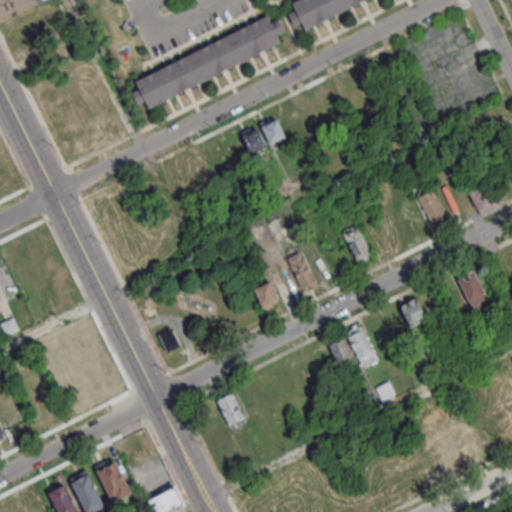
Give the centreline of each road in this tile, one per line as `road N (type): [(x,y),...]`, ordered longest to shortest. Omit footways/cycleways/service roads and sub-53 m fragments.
road 1 (residential): [(441,0),(0,222)]
road 2 (tertiary): [(211,511),(0,88)]
road 3 (residential): [(155,401),(511,219)]
road 4 (residential): [(0,477),(155,401)]
